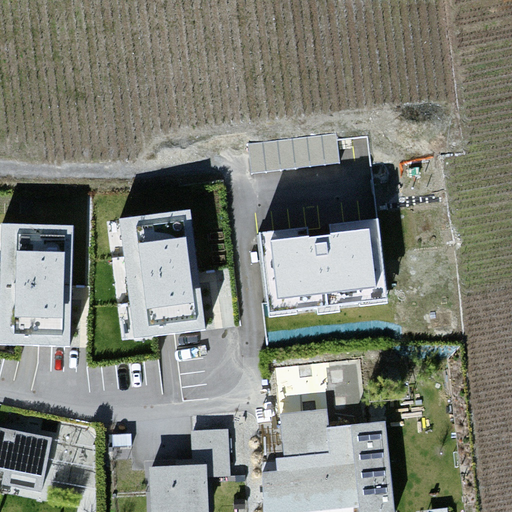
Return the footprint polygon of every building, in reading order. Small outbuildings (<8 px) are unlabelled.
[(195,215),(120,225),(137,341),(212,330),(195,215)] [(377,222),(264,236),(273,312),(387,299),(377,222)] [(0,347),(67,349),(70,236),(2,234),(0,287),(0,347)] [(284,421),(288,471),(263,473),(266,511),(389,511),(382,414),(284,421)] [(56,442),(0,430),(0,479),(47,489),(56,442)] [(198,472),(148,474),(150,511),(213,511),(213,488),(233,487),(231,436),(197,438),(198,472)]
